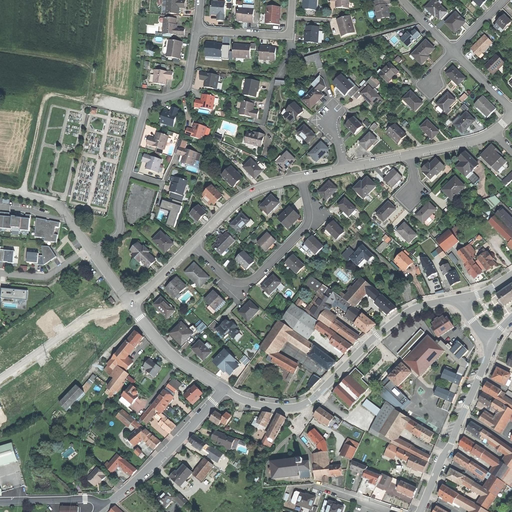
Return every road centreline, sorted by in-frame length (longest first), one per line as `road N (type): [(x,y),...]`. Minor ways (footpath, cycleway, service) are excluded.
road 1 (residential): [(460,298),(390,323),(300,406),(258,405),(222,389)]
road 2 (residential): [(193,244),(227,279),(254,279),(307,221),(301,177)]
road 3 (residential): [(197,29),(185,89),(146,105),(127,173)]
road 4 (residential): [(222,389),(103,509)]
road 5 (residential): [(0,380),(81,319),(129,304)]
road 6 (track): [(21,193),(43,98),(92,102)]
road 7 (residential): [(301,177),(250,192),(193,244)]
road 8 (residential): [(129,304),(162,346),(222,389)]
